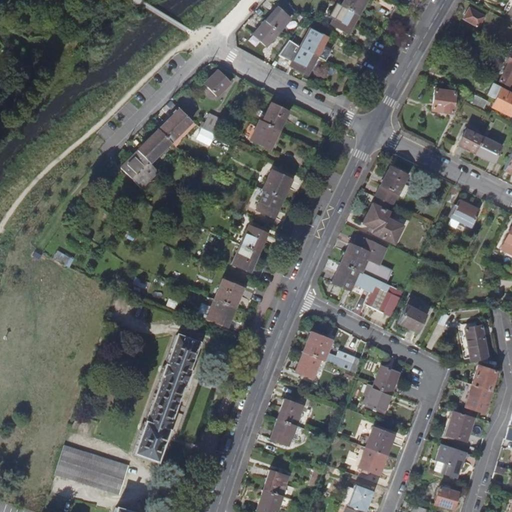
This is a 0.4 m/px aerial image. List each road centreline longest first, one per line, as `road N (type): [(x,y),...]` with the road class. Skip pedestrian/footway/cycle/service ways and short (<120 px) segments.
road 1 (residential): [(387,511),(440,370),(296,295)]
road 2 (tertiary): [(296,295),(216,511)]
road 3 (tertiary): [(372,129),(296,295)]
road 4 (residential): [(211,45),(372,129)]
road 5 (residential): [(372,129),(511,198)]
road 6 (tertiary): [(446,0),(372,129)]
road 7 (residential): [(105,149),(211,45)]
road 8 (residential): [(471,511),(511,370)]
